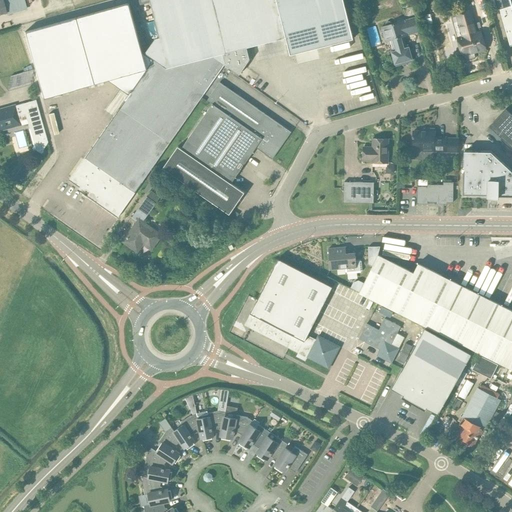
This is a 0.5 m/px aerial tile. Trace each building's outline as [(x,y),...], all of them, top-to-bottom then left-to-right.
[(0,0),(0,14),(6,13),(7,15),(26,9),(23,0),(0,0)] [(247,47),(286,37),(276,0),(135,0),(136,5),(150,2),(159,37),(155,38),(145,52),(154,58),(159,61),(159,62),(167,67),(204,93),(224,64),(239,74),(250,59),(247,47)] [(276,0),(286,37),(290,54),(353,38),(343,0),(276,0)] [(497,0),(510,0),(511,5),(499,9),(510,46),(511,45),(511,0),(496,0),(497,0)] [(112,78),(131,91),(154,59),(143,52),(130,3),(128,3),(66,20),(25,31),(25,32),(38,80),(43,97),(56,94),(81,87),(112,78)] [(478,36),(471,9),(455,13),(455,14),(451,16),(450,17),(456,39),(458,39),(462,53),(463,56),(464,56),(465,60),(467,61),(475,58),(476,56),(475,53),(485,50),(484,46),(481,35),(478,36)] [(406,47),(403,37),(420,32),(415,17),(405,20),(404,19),(391,23),(390,22),(389,21),(388,21),(387,21),(386,22),(386,23),(385,23),(385,24),(386,24),(381,26),(382,32),(381,32),(381,33),(381,34),(382,34),(383,34),(385,41),(391,40),(394,51),(392,52),(396,66),(402,64),(403,65),(404,66),(406,66),(407,64),(406,63),(412,61),(408,47),(406,47)] [(167,67),(159,62),(159,61),(154,58),(154,59),(131,91),(69,179),(89,193),(87,196),(118,217),(204,93),(167,67)] [(231,182),(256,147),(272,158),(291,131),(219,82),(207,100),(212,103),(181,148),(178,146),(163,167),(229,214),(244,192),(231,182)] [(0,129),(20,123),(21,126),(28,124),(29,129),(28,129),(33,146),(32,148),(41,153),(48,143),(35,100),(0,109),(0,129)] [(511,114),(506,108),(489,126),(511,147),(511,114)] [(461,137),(446,137),(446,136),(434,136),(434,128),(425,128),(425,130),(413,130),(413,149),(420,149),(420,152),(446,152),(458,153),(461,137)] [(363,146),(363,161),(371,161),(371,162),(388,162),(388,138),(372,138),(372,146),(363,146)] [(511,170),(491,151),(464,150),(464,170),(463,193),(488,194),(488,196),(499,196),(499,194),(511,193),(511,170)] [(374,182),(344,181),(344,202),(373,202),(374,182)] [(417,186),(417,203),(428,203),(428,201),(453,202),(453,182),(443,182),(443,184),(427,184),(427,186),(417,186)] [(131,218),(137,222),(124,241),(137,250),(143,242),(151,248),(160,235),(142,222),(160,197),(151,191),(147,197),(147,196),(131,218)] [(372,265),(379,253),(380,245),(369,245),(369,263),(372,265)] [(330,269),(345,268),(345,272),(347,273),(361,272),(362,270),(361,261),(360,259),(356,260),(355,252),(348,253),(346,251),(345,246),(328,248),(330,269)] [(511,309),(418,263),(414,272),(378,254),(359,292),(511,368),(511,309)] [(278,259),(245,324),(297,351),(299,348),(308,353),(306,356),(329,368),(339,346),(318,335),(316,339),(307,334),(332,286),(278,259)] [(367,323),(359,338),(373,345),(374,343),(381,347),(377,355),(391,362),(399,348),(391,344),(401,326),(384,318),(379,329),(367,323)] [(438,413),(472,353),(425,327),(392,387),(404,394),(402,397),(425,409),(426,407),(438,413)] [(479,354),(472,368),(491,377),(498,364),(479,354)] [(450,394),(456,397),(466,380),(464,379),(467,373),(463,371),(450,394)] [(473,446),(479,434),(481,435),(499,402),(497,402),(499,398),(497,398),(500,393),(482,384),(481,386),(480,386),(478,389),(478,388),(459,424),(464,426),(457,438),(473,446)] [(195,405),(191,396),(185,399),(189,408),(195,405)] [(274,408),(270,415),(278,420),(283,414),(274,408)] [(219,411),(209,413),(207,411),(197,413),(197,415),(201,439),(203,439),(203,441),(212,439),(211,437),(213,436),(212,429),(215,428),(222,430),(220,436),(225,412),(219,411)] [(237,432),(242,436),(239,442),(253,421),(247,417),(236,414),(235,419),(225,417),(226,412),(225,412),(220,436),(222,437),(221,439),(230,441),(230,438),(232,439),(234,431),(237,432)] [(201,439),(197,415),(190,416),(181,422),(183,425),(174,431),(171,428),(185,448),(186,447),(187,449),(194,445),(193,443),(195,442),(190,435),(193,434),(200,432),(201,439)] [(185,448),(171,428),(165,419),(159,422),(165,432),(159,441),(162,443),(156,452),(146,445),(173,464),(174,462),(176,464),(180,456),(178,455),(179,453),(173,449),(175,447),(181,443),(184,448),(185,448)] [(257,453),(270,433),(258,425),(256,428),(250,425),(253,421),(239,442),(240,443),(239,445),(246,449),(247,447),(249,448),(253,442),(261,447),(257,453)] [(274,465),(288,445),(276,437),(273,440),(268,437),(271,433),(270,433),(257,453),(258,454),(257,456),(264,461),(265,459),(267,460),(271,454),(278,459),(274,465)] [(315,441),(310,448),(316,452),(321,445),(315,441)] [(173,464),(146,445),(144,448),(149,452),(147,454),(145,466),(150,467),(148,478),(144,477),(168,482),(168,480),(170,481),(172,472),(170,472),(170,470),(163,469),(163,466),(167,460),(173,464)] [(288,445),(274,465),(276,466),(274,468),(282,473),(283,471),(284,472),(288,466),(297,471),(307,455),(295,447),(291,452),(286,448),(288,445)] [(126,464),(125,473),(133,474),(134,466),(126,464)] [(351,468),(344,477),(357,486),(364,477),(351,468)] [(209,471),(205,471),(203,474),(204,478),(207,480),(211,479),(213,477),(212,473),(209,471)] [(127,474),(125,481),(134,483),(136,476),(127,474)] [(168,482),(144,477),(142,484),(145,495),(148,494),(150,505),(144,506),(170,501),(170,500),(172,499),(170,491),(168,491),(168,489),(160,491),(160,488),(161,481),(168,482)] [(327,505),(337,491),(330,486),(320,500),(327,505)] [(353,511),(357,508),(347,501),(355,491),(348,487),(341,498),(331,511),(353,511)] [(166,511),(165,509),(163,503),(170,501),(144,506),(145,511),(178,511),(176,508),(174,509),(173,508),(166,511)]
